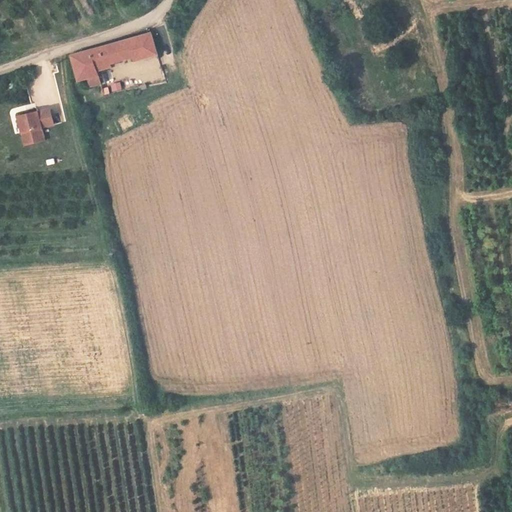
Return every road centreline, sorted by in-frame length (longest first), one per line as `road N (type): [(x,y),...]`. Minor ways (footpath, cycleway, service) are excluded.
road 1 (track): [(511,194),(454,197),(454,145),(423,0)]
road 2 (track): [(363,511),(358,484),(478,482),(496,464),(511,425)]
road 3 (track): [(454,197),(453,240),(479,370),(488,381),(511,379)]
road 4 (unclassified): [(0,68),(124,28),(168,0)]
